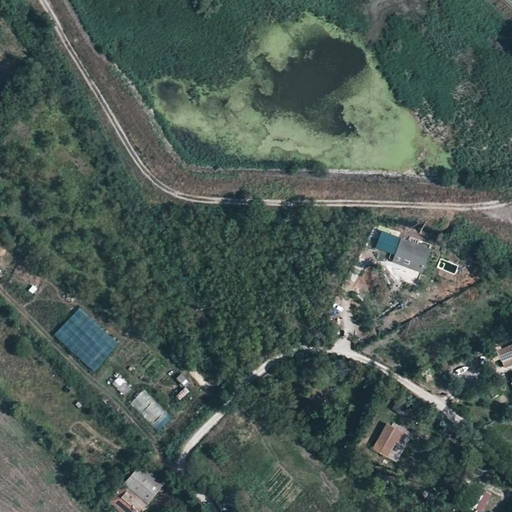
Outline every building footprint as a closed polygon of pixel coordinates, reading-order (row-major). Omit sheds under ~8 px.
[(431,250),(383,232),(378,248),(392,253),(397,255),(395,261),(395,262),(407,267),(423,273),(431,250)] [(511,346),(492,354),(495,360),(501,358),(505,367),(511,364),(511,346)] [(185,387),(189,383),(182,374),(177,378),(185,387)] [(125,395),(133,388),(120,375),(112,382),(125,395)] [(182,400),(189,390),(184,387),(177,396),(182,400)] [(157,432),(172,416),(144,390),(129,405),(157,432)] [(396,430),(389,426),(375,451),(388,458),(397,442),(402,445),(407,436),(396,430)] [(108,501),(121,511),(138,511),(154,494),(164,481),(141,462),(108,501)] [(481,511),(483,511),(492,494),(484,490),(476,509),(481,511)]
